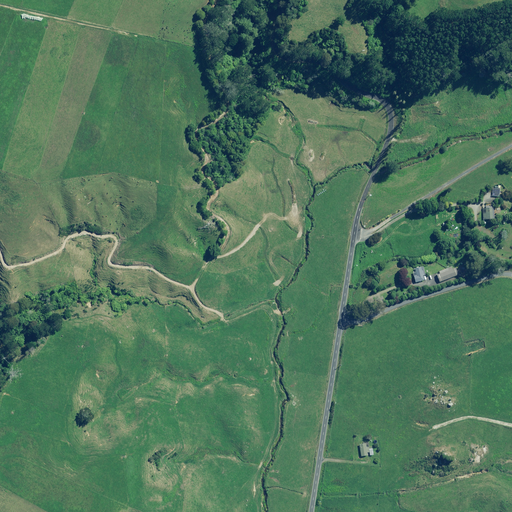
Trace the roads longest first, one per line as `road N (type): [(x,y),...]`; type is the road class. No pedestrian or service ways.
road 1 (tertiary): [(311,511),(355,225),(390,113),(326,65),(278,53),(269,0)]
road 2 (track): [(207,305),(151,262),(114,259),(119,231),(88,227),(71,233),(63,248),(14,263),(0,239)]
road 3 (track): [(511,146),(353,236)]
road 4 (unknown): [(340,323),(489,270),(511,272)]
